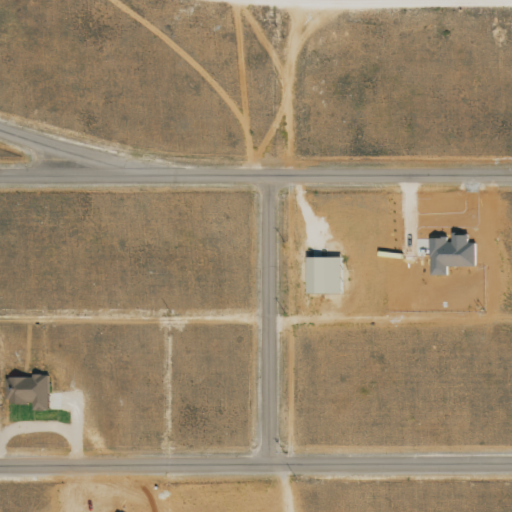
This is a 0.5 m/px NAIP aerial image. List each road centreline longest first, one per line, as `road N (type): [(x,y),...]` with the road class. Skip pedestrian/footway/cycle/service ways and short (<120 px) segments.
road 1 (residential): [(0,460),(511,457)]
road 2 (residential): [(264,174),(266,458)]
road 3 (residential): [(0,172),(264,174)]
road 4 (residential): [(264,174),(511,173)]
road 5 (residential): [(0,126),(166,173)]
